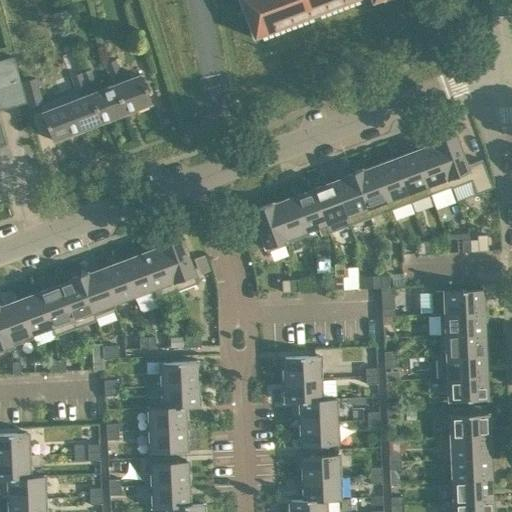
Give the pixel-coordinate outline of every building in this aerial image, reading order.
[(238,0),(242,9),(241,10),(240,10),(240,11),(239,12),(238,13),(238,15),(238,16),(239,17),(240,18),(241,19),(242,20),(243,20),(244,20),(246,20),(253,38),(256,37),(255,35),(348,0),(238,0)] [(0,144),(5,143),(0,125),(0,110),(26,103),(12,57),(0,60),(0,144)] [(106,63),(108,68),(110,74),(120,71),(115,59),(106,63)] [(90,69),(81,72),(85,84),(94,81),(92,74),(90,69)] [(85,84),(81,72),(71,76),(76,88),(85,84)] [(140,74),(114,84),(125,112),(150,103),(146,91),(147,91),(145,86),(144,86),(140,74)] [(28,105),(31,104),(42,101),(36,79),(22,82),(28,105)] [(125,112),(114,84),(89,94),(100,122),(125,112)] [(100,122),(89,94),(67,103),(65,96),(54,100),(56,106),(42,112),(46,123),(45,124),(47,129),(49,129),(53,140),(100,122)] [(455,134),(433,142),(451,188),(470,181),(475,194),(493,188),(482,160),(466,165),(455,134)] [(433,144),(414,151),(430,195),(449,187),(450,188),(451,188),(433,142),(432,142),(433,144)] [(414,151),(393,158),(410,202),(430,195),(414,151)] [(393,158),(373,166),(390,210),(410,202),(393,158)] [(362,169),(352,172),(369,217),(390,210),(373,166),(362,170),(362,169)] [(344,177),(333,181),(349,225),(369,217),(352,172),(343,176),(344,177)] [(333,181),(312,189),(329,232),(349,225),(333,181)] [(312,189),(292,196),(307,235),(308,235),(306,231),(318,226),(321,235),(329,232),(312,189)] [(273,202),(272,203),(287,244),(288,244),(288,243),(307,235),(292,196),(273,204),(273,202)] [(272,203),(251,211),(266,252),(287,244),(272,203)] [(477,239),(469,239),(470,251),(477,251),(487,251),(487,234),(477,235),(477,239)] [(177,238),(159,245),(177,291),(198,283),(184,248),(180,237),(177,238)] [(461,239),(462,252),(470,251),(469,239),(461,239)] [(424,241),(416,242),(416,254),(424,253),(424,241)] [(424,241),(424,253),(432,253),(432,241),(424,241)] [(141,253),(139,254),(156,298),(175,290),(176,291),(177,291),(159,245),(159,246),(141,253)] [(139,254),(119,261),(132,296),(152,289),(155,298),(156,298),(139,254)] [(112,304),(132,296),(119,261),(99,269),(112,304)] [(88,272),(78,275),(95,320),(96,320),(95,316),(114,308),(99,269),(88,273),(88,272)] [(70,280),(59,284),(75,328),(95,320),(78,275),(69,278),(70,280)] [(388,275),(380,276),(380,285),(380,287),(388,287),(388,275)] [(380,276),(372,276),(372,285),(373,288),(380,287),(380,285),(380,276)] [(334,277),(327,278),(327,290),(335,289),(334,277)] [(343,277),(334,277),(335,289),(343,289),(343,277)] [(289,279),(281,280),(282,292),(290,291),(289,279)] [(289,279),(290,291),(298,291),(297,279),(289,279)] [(59,284),(38,292),(51,327),(55,336),(75,328),(59,284)] [(431,292),(419,293),(419,314),(439,313),(483,311),(482,289),(443,290),(431,291),(431,292)] [(38,292),(18,299),(31,334),(51,327),(38,292)] [(0,312),(11,341),(11,348),(14,347),(14,346),(33,339),(18,299),(0,306),(0,312)] [(393,307),(382,308),(382,316),(394,315),(393,307)] [(483,311),(439,313),(440,335),(484,333),(483,311)] [(0,312),(0,352),(11,348),(11,341),(0,312)] [(394,315),(382,316),(382,319),(382,324),(394,323),(394,315)] [(484,333),(440,335),(441,356),(485,354),(484,333)] [(192,335),(193,347),(201,346),(200,334),(192,335)] [(192,335),(184,335),(185,347),(193,347),(192,335)] [(155,336),(147,337),(147,348),(155,348),(155,336)] [(147,337),(139,337),(139,349),(147,348),(147,337)] [(102,344),(92,344),(93,370),(103,369),(102,347),(102,344)] [(118,345),(102,346),(103,358),(118,357),(118,345)] [(329,364),(373,363),(372,345),(329,346),(329,364)] [(395,350),(383,351),(384,359),(396,358),(395,350)] [(441,356),(436,357),(436,377),(442,377),(442,378),(486,376),(485,354),(441,356)] [(319,355),(281,357),(282,379),(320,378),(319,355)] [(396,358),(384,359),(384,367),(396,366),(396,358)] [(65,359),(57,360),(57,372),(65,371),(65,360),(65,359)] [(49,360),(49,372),(57,372),(57,360),(49,360)] [(12,362),(12,374),(20,373),(20,361),(12,362)] [(159,363),(160,385),(199,384),(198,361),(159,363)] [(377,367),(365,368),(366,376),(377,375),(377,367)] [(377,375),(366,376),(366,384),(378,383),(377,375)] [(486,376),(442,378),(442,390),(443,401),(487,399),(486,376)] [(320,378),(282,379),(283,401),(336,399),(336,398),(321,399),(320,378)] [(115,379),(103,380),(104,388),(115,387),(115,379)] [(147,407),(147,408),(200,405),(199,384),(160,385),(161,406),(147,407)] [(115,387),(104,388),(104,396),(116,395),(115,387)] [(336,399),(283,401),(283,402),(298,401),(299,422),(337,421),(336,399)] [(398,402),(386,402),(386,410),(398,410),(398,402)] [(147,408),(148,430),(186,428),(185,407),(200,406),(200,405),(147,408)] [(398,410),(386,410),(386,418),(398,418),(398,410)] [(379,411),(367,411),(368,419),(379,419),(379,411)] [(449,436),(445,437),(445,438),(489,436),(488,413),(449,415),(449,436)] [(379,419),(368,419),(368,427),(380,427),(379,419)] [(337,421),(299,422),(300,445),(338,443),(337,421)] [(117,423),(105,424),(106,431),(117,431),(117,423)] [(148,430),(149,452),(187,450),(186,428),(148,430)] [(117,431),(106,431),(106,439),(118,439),(117,431)] [(28,433),(0,433),(0,456),(29,455),(28,433)] [(489,436),(445,438),(446,459),(490,457),(489,436)] [(99,444),(87,444),(87,452),(99,452),(99,444)] [(99,452),(87,452),(88,460),(100,460),(99,452)] [(400,453),(388,454),(388,462),(400,461),(400,453)] [(338,454),(300,456),(301,478),(339,476),(338,454)] [(29,455),(0,456),(0,478),(45,476),(45,475),(30,476),(29,455)] [(490,457),(446,459),(446,460),(451,460),(452,480),(491,479),(490,457)] [(188,461),(149,462),(151,485),(189,483),(188,461)] [(400,461),(388,462),(389,469),(401,469),(400,461)] [(381,466),(369,467),(370,475),(382,474),(381,466)] [(382,474),(370,475),(370,483),(382,482),(382,474)] [(45,476),(0,478),(6,479),(7,500),(45,498),(45,476)] [(288,500),(341,498),(339,476),(301,478),(302,499),(288,500)] [(120,478),(108,479),(108,487),(121,486),(120,478)] [(491,479),(452,480),(452,501),(443,501),(443,502),(492,500),(491,479)] [(189,483),(151,485),(152,507),(190,504),(189,483)] [(121,486),(108,487),(109,495),(121,494),(121,486)] [(101,488),(89,488),(89,496),(101,495),(101,488)] [(101,495),(89,496),(90,504),(102,503),(101,495)] [(402,496),(390,497),(390,505),(402,504),(402,496)] [(46,511),(45,498),(7,500),(7,511),(46,511)] [(288,500),(288,511),(326,511),(326,500),(341,499),(341,498),(288,500)] [(492,511),(492,500),(443,502),(443,511),(492,511)]
